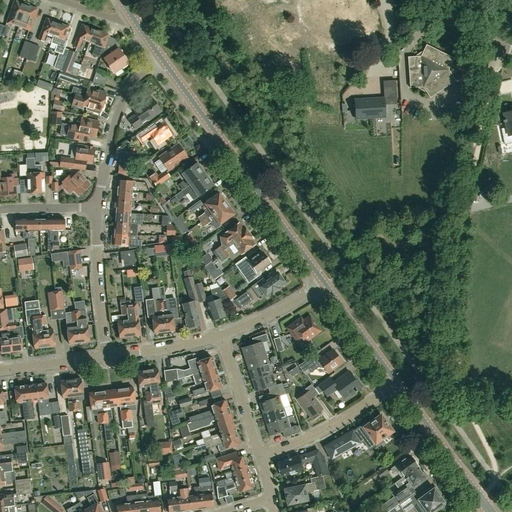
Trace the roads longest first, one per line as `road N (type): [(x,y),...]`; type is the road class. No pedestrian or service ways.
road 1 (track): [(460,376),(454,283),(498,49)]
road 2 (unclassified): [(324,284),(159,58)]
road 3 (residential): [(96,209),(119,108),(159,58)]
road 4 (residential): [(259,455),(313,436),(398,386)]
road 5 (residential): [(107,359),(96,209)]
road 6 (unclassified): [(480,496),(398,386)]
road 7 (unclassified): [(398,386),(324,284)]
road 8 (residential): [(259,455),(222,337)]
